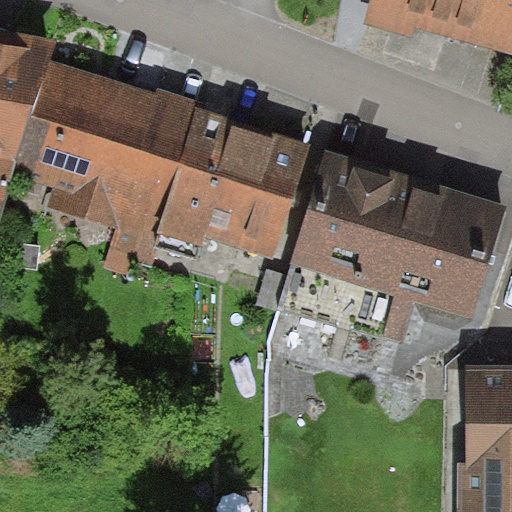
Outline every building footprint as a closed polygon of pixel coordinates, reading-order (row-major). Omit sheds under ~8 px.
[(416,30),(476,46),(488,0),(370,0),(363,26),(412,40),(416,30)] [(511,0),(488,0),(476,46),(511,56),(511,0)] [(57,45),(0,33),(0,223),(15,177),(51,63),(57,45)] [(154,99),(51,63),(15,177),(52,188),(44,207),(119,229),(109,249),(150,261),(157,238),(199,113),(200,106),(175,96),(158,90),(154,99)] [(272,264),(311,149),(281,139),(279,146),(261,140),(235,131),(237,126),(199,113),(157,238),(203,253),(206,242),(272,264)] [(391,174),(326,156),(293,268),(392,296),(380,337),(403,343),(415,304),(432,309),(474,321),(507,209),(391,174)] [(511,511),(511,370),(468,370),(467,466),(458,467),(457,511),(511,511)]
